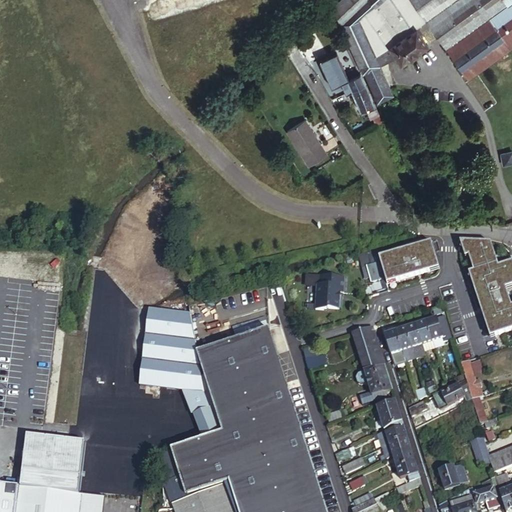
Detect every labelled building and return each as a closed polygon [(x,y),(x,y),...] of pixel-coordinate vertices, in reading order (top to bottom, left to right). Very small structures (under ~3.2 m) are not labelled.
[(511,0),(345,0),(336,9),(353,43),(380,104),(393,96),(389,88),(379,65),(394,54),(401,64),(410,58),(411,59),(412,59),(413,60),(414,60),(420,55),(420,53),(420,52),(419,51),(428,45),(416,29),(427,21),(468,78),(511,46),(511,0)] [(352,61),(350,56),(338,61),(340,67),(352,61)] [(352,61),(340,67),(347,82),(359,77),(352,61)] [(359,77),(347,82),(352,93),(365,87),(360,76),(359,77)] [(365,87),(352,93),(356,102),(369,96),(365,87)] [(369,96),(356,102),(362,117),(371,113),(373,117),(378,115),(369,96)] [(323,143),(307,120),(289,131),(311,167),(329,155),(322,144),(323,143)] [(511,164),(511,152),(501,155),(504,166),(511,164)] [(340,191),(363,177),(350,155),(326,170),(340,191)] [(466,243),(462,243),(468,259),(471,258),(466,243)] [(511,302),(508,290),(507,287),(511,285),(511,264),(501,268),(494,244),(466,243),(471,258),(476,273),(478,281),(474,282),(492,339),(511,332),(511,302)] [(387,279),(388,283),(397,280),(399,283),(432,273),(431,270),(441,267),(433,244),(381,260),(387,279)] [(373,283),(387,279),(381,260),(378,252),(361,257),(365,269),(369,268),(373,283)] [(320,285),(317,309),(328,311),(330,309),(341,310),(343,293),(346,294),(348,279),(323,277),(322,285),(320,285)] [(149,314),(147,312),(146,323),(146,325),(144,335),(144,336),(148,336),(145,359),(145,373),(142,385),(145,386),(190,391),(206,440),(217,436),(222,434),(203,377),(198,354),(192,319),(149,314)] [(446,318),(429,323),(435,343),(445,340),(446,342),(453,340),(446,318)] [(435,343),(429,323),(418,326),(424,346),(435,343)] [(396,328),(397,333),(407,330),(406,325),(396,328)] [(418,326),(407,330),(417,362),(428,358),(427,356),(424,346),(418,326)] [(354,336),(362,361),(382,355),(374,330),(354,336)] [(407,330),(397,333),(408,365),(417,362),(407,330)] [(231,486),(240,511),(328,511),(277,352),(270,331),(198,354),(203,377),(222,434),(174,450),(175,451),(190,500),(231,486)] [(389,333),(386,334),(396,368),(408,365),(397,333),(390,335),(389,333)] [(435,343),(437,353),(447,350),(446,342),(445,340),(435,343)] [(427,356),(437,353),(435,343),(424,346),(427,356)] [(362,361),(365,372),(385,365),(382,355),(362,361)] [(319,357),(306,361),(309,371),(322,367),(319,357)] [(470,362),(462,364),(468,382),(476,380),(470,362)] [(385,365),(365,372),(358,374),(356,378),(358,383),(362,386),(369,383),(373,398),(393,392),(385,365)] [(476,380),(468,382),(474,402),(482,400),(484,399),(481,390),(482,389),(480,383),(477,384),(476,380)] [(433,394),(438,391),(435,382),(428,384),(430,392),(433,392),(433,394)] [(474,402),(468,382),(434,398),(441,413),(466,401),(468,405),(474,402)] [(418,391),(421,400),(428,397),(426,389),(418,391)] [(482,400),(474,402),(482,426),(489,423),(482,400)] [(424,403),(409,410),(412,418),(427,410),(424,403)] [(404,424),(397,404),(380,409),(386,430),(404,424)] [(489,423),(482,426),(483,433),(499,424),(497,419),(489,423)] [(404,424),(379,436),(384,449),(391,445),(409,440),(404,424)] [(487,435),(483,436),(485,441),(486,445),(495,442),(492,433),(490,434),(490,432),(486,432),(487,435)] [(412,451),(409,440),(391,445),(384,449),(386,456),(381,459),(384,463),(393,459),(395,458),(394,456),(412,451)] [(490,459),(486,445),(485,441),(468,446),(476,471),(492,466),(490,459)] [(351,450),(337,457),(339,465),(353,459),(351,450)] [(492,466),(495,473),(511,466),(511,455),(511,454),(511,450),(490,459),(492,466)] [(240,511),(231,486),(190,500),(175,451),(162,456),(164,478),(176,511),(240,511)] [(417,465),(413,454),(395,459),(399,471),(417,465)] [(359,461),(343,469),(347,476),(363,468),(359,461)] [(417,465),(399,471),(401,480),(408,478),(410,485),(418,481),(417,475),(420,475),(417,465)] [(469,485),(464,466),(441,473),(447,492),(469,485)] [(511,482),(509,475),(497,480),(503,500),(506,511),(511,511),(511,492),(511,491),(508,493),(507,489),(510,488),(511,487),(511,482)] [(410,485),(398,490),(401,498),(424,487),(421,479),(418,481),(410,485)] [(496,479),(473,490),(478,506),(479,507),(488,504),(490,511),(502,508),(500,501),(503,500),(497,480),(496,479)] [(352,487),(355,494),(366,488),(363,481),(352,487)] [(473,490),(440,507),(442,511),(476,511),(475,507),(478,506),(473,490)] [(389,495),(375,501),(380,511),(386,511),(394,508),(389,495)] [(0,511),(17,511),(20,498),(0,496),(0,511)] [(355,504),(358,510),(373,503),(370,497),(355,504)] [(20,498),(17,511),(79,511),(80,506),(20,498)] [(358,510),(354,511),(380,511),(375,501),(373,503),(358,510)]
